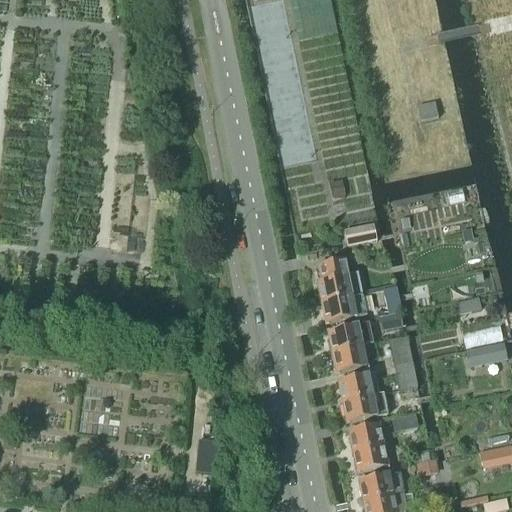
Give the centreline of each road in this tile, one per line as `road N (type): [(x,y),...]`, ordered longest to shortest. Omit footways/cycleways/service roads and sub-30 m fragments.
road 1 (tertiary): [(280,324),(210,0)]
road 2 (tertiary): [(280,324),(316,511)]
